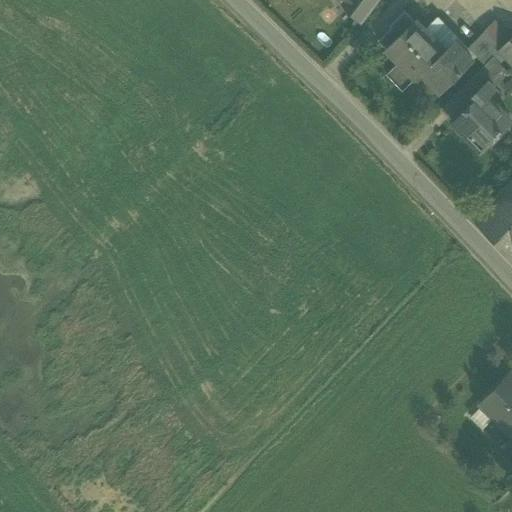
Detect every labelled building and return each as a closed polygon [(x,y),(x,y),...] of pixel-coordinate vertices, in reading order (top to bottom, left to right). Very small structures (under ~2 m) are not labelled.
[(336,0),(341,4),(340,5),(360,24),(377,0),(336,0)] [(482,30),(483,32),(500,48),(511,35),(511,33),(496,16),(482,30)] [(423,30),(443,51),(454,41),(434,20),(423,30)] [(415,21),(385,49),(398,63),(386,74),(401,91),(415,79),(416,80),(422,74),(445,52),(443,51),(423,30),(415,21)] [(483,32),(466,49),(483,66),(492,57),(498,51),(497,50),(500,48),(483,32)] [(511,35),(500,48),(497,50),(498,51),(511,65),(511,35)] [(454,41),(443,51),(445,52),(422,74),(440,93),(473,61),(454,41)] [(483,66),(473,76),(482,85),(487,80),(501,66),(492,57),(483,66)] [(473,76),(453,96),(462,105),(473,94),(482,85),(473,76)] [(490,110),(482,101),(495,89),(487,80),(482,85),(473,94),(477,98),(466,109),(453,122),(466,136),(470,132),(485,146),(510,121),(494,106),(490,110)] [(453,96),(440,109),(453,122),(466,109),(462,105),(453,96)] [(511,178),(474,221),(479,226),(511,188),(511,178)] [(511,188),(479,226),(511,259),(511,261),(511,260),(511,188)] [(511,378),(509,375),(480,404),(511,435),(511,378)] [(511,438),(499,452),(511,466),(511,465),(511,438)]
